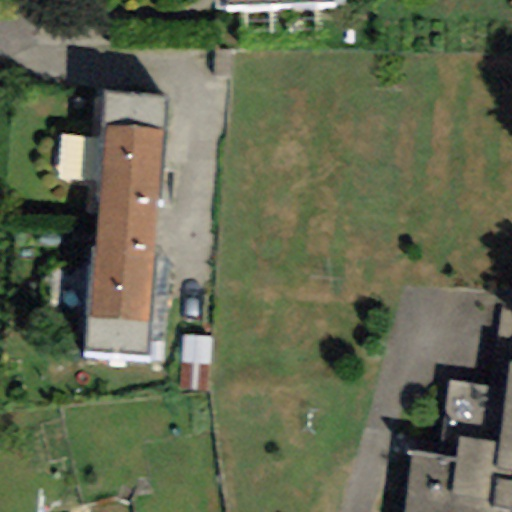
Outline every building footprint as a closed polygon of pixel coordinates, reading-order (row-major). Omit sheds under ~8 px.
[(103,101),(100,136),(162,142),(165,107),(103,101)] [(100,136),(96,225),(156,228),(162,142),(100,136)] [(156,228),(96,225),(89,331),(151,335),(156,228)] [(149,369),(151,335),(89,331),(87,365),(149,369)] [(511,511),(511,369),(508,369),(505,393),(446,385),(436,461),(408,458),(401,511),(511,511)]
